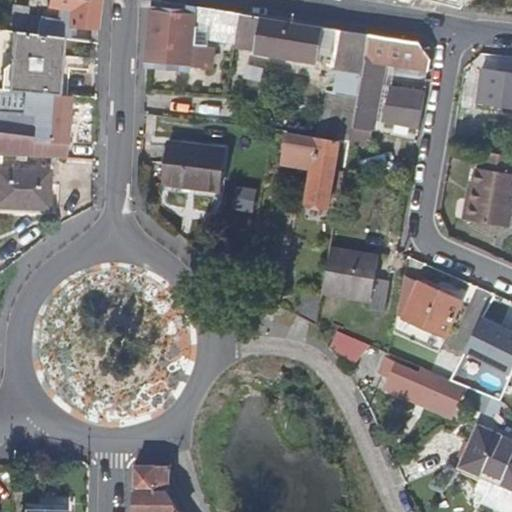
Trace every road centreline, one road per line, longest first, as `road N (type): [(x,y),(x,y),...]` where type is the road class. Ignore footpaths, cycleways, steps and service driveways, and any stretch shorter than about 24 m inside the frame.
road 1 (residential): [(511,278),(417,234),(446,28)]
road 2 (residential): [(406,511),(345,388),(305,355),(218,358)]
road 3 (residential): [(127,260),(126,0)]
road 4 (residential): [(127,260),(67,275),(28,322),(25,384),(38,412)]
road 5 (residential): [(279,0),(446,28)]
road 6 (residential): [(218,358),(214,329),(181,281),(127,260)]
